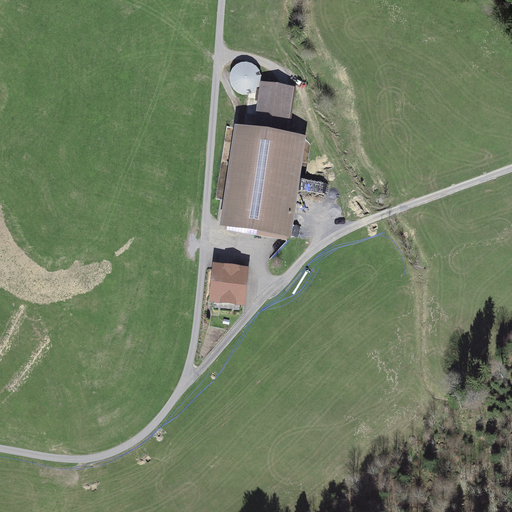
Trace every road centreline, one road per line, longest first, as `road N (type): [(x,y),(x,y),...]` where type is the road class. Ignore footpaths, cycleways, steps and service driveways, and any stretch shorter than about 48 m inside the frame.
road 1 (unclassified): [(226,0),(198,325),(185,383),(154,424),(91,458),(0,449)]
road 2 (track): [(185,383),(275,282),(338,230),(511,164)]
road 3 (track): [(358,221),(305,80),(264,55),(221,55)]
